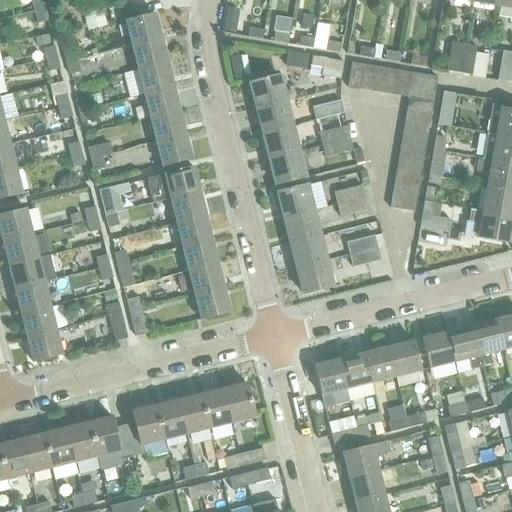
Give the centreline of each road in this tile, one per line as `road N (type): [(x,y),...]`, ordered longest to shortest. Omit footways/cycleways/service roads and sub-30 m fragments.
road 1 (residential): [(275,335),(200,44),(207,0)]
road 2 (residential): [(3,402),(275,335)]
road 3 (residential): [(275,335),(511,277)]
road 4 (residential): [(275,335),(317,511)]
